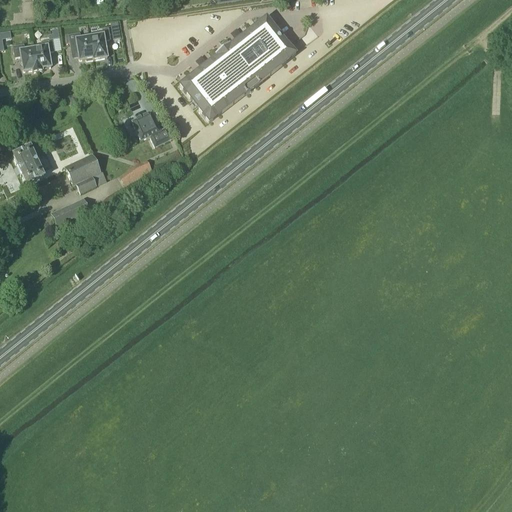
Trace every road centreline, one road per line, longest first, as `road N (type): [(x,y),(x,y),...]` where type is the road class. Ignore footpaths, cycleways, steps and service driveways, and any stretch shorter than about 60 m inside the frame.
road 1 (track): [(0,426),(479,38)]
road 2 (primary): [(0,359),(448,0)]
road 3 (residential): [(133,71),(0,93)]
road 4 (track): [(495,115),(496,64),(479,38),(511,8)]
